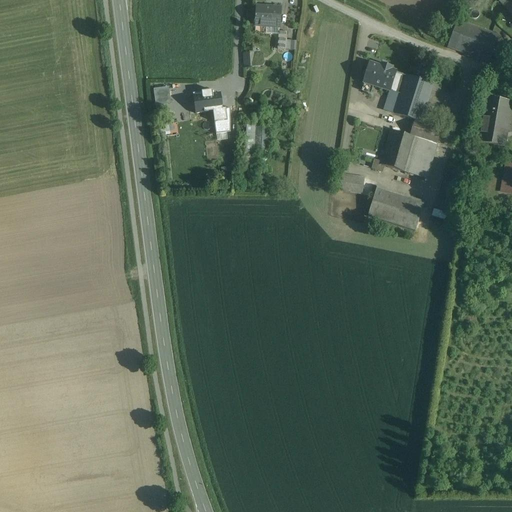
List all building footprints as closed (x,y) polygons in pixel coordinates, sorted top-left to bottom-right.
[(511,0),(509,2),(503,8),(511,17),(511,0)] [(281,9),(256,7),(255,26),(280,28),(281,9)] [(499,36),(457,21),(447,48),(489,64),(499,36)] [(287,32),(279,32),(277,50),(286,50),(287,32)] [(255,54),(244,55),(245,68),(256,68),(255,54)] [(395,72),(370,64),(364,83),(389,91),(392,82),(395,73),(395,72)] [(405,77),(395,73),(392,82),(403,85),(405,77)] [(433,84),(406,76),(403,85),(398,101),(394,114),(414,121),(421,123),(426,108),(433,84)] [(403,85),(392,82),(389,91),(393,92),(391,98),(398,101),(403,85)] [(153,88),(154,105),(170,104),(169,87),(153,88)] [(220,95),(207,96),(206,93),(193,95),(196,114),(227,110),(227,103),(221,104),(220,95)] [(398,101),(391,98),(386,112),(394,114),(398,101)] [(511,102),(486,98),(483,118),(482,118),(478,142),(504,147),(511,102)] [(433,110),(426,108),(421,123),(429,125),(433,110)] [(228,115),(215,116),(216,131),(230,129),(228,115)] [(269,115),(256,115),(255,156),(267,157),(269,115)] [(410,137),(391,131),(380,165),(381,166),(407,173),(417,141),(437,146),(442,129),(429,125),(421,123),(414,121),(410,137)] [(374,125),(361,166),(379,172),(381,166),(380,165),(391,131),(374,125)] [(437,146),(417,141),(407,173),(426,180),(437,146)] [(511,165),(507,164),(502,192),(511,194),(511,165)] [(365,178),(340,175),(338,191),(362,195),(365,178)] [(425,203),(377,188),(368,217),(416,232),(425,203)] [(360,221),(361,216),(359,210),(356,206),(352,203),(347,202),(342,203),(337,207),(335,211),(334,216),(335,221),(338,226),(342,229),(347,230),(352,228),(357,225),(360,221)]
